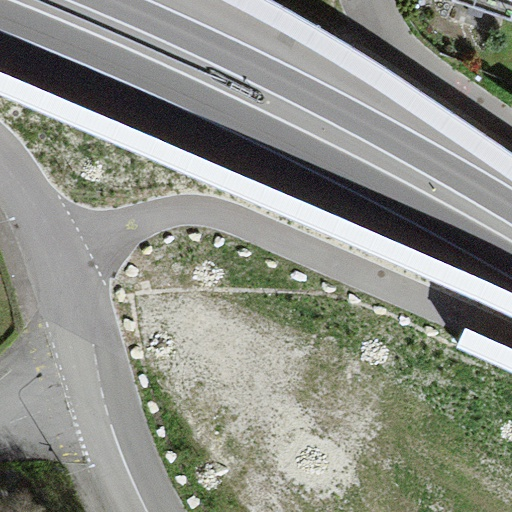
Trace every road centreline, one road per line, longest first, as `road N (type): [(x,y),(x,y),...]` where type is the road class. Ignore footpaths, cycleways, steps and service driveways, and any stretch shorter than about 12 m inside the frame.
road 1 (trunk): [(0,14),(404,168)]
road 2 (trunk): [(404,168),(146,15),(107,0)]
road 3 (residential): [(95,371),(59,248),(0,159)]
road 4 (residential): [(95,371),(146,511)]
road 5 (trunk): [(404,168),(511,232)]
